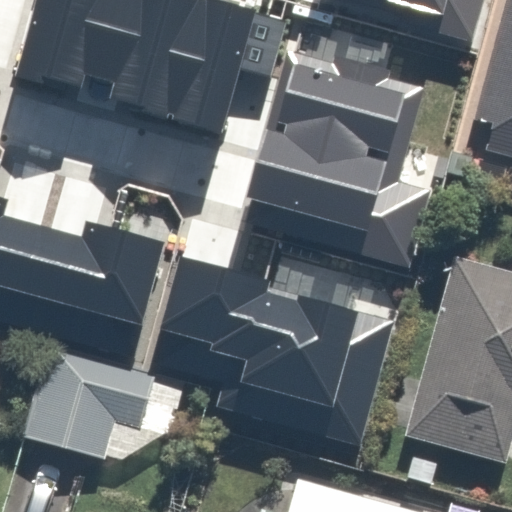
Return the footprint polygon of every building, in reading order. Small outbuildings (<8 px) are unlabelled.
[(511,0),(475,127),(506,136),(498,161),(511,164),(511,0)] [(289,68),(127,26),(117,65),(73,54),(59,109),(132,127),(121,166),(68,152),(49,225),(257,280),(298,120),(277,115),(289,68)] [(59,246),(0,227),(0,327),(31,337),(59,246)] [(511,266),(463,253),(410,449),(422,452),(412,488),(476,505),(486,468),(511,474),(511,266)] [(182,380),(53,349),(29,451),(115,471),(125,429),(168,440),(182,380)] [(410,511),(313,486),(305,511),(410,511)]
